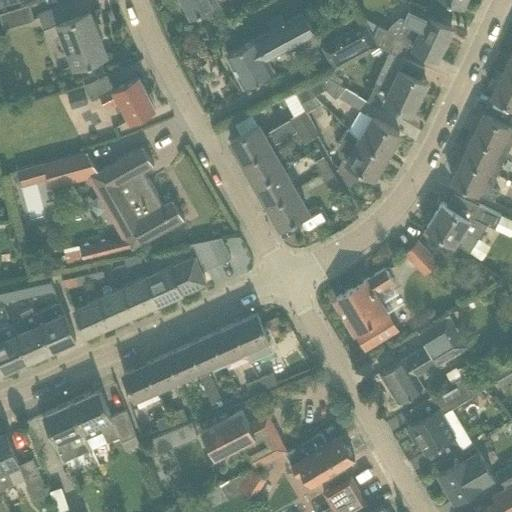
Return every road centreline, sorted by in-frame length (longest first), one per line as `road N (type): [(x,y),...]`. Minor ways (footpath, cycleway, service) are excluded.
road 1 (residential): [(287,287),(342,253),(387,209),(426,151),(499,0)]
road 2 (residential): [(129,0),(287,287)]
road 3 (residential): [(0,401),(236,296),(287,287)]
road 4 (residential): [(287,287),(419,511)]
